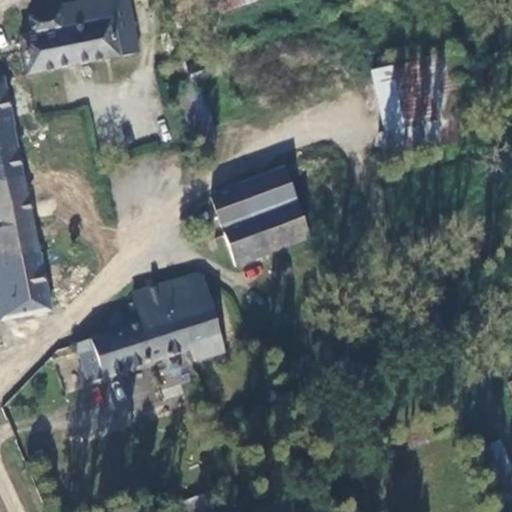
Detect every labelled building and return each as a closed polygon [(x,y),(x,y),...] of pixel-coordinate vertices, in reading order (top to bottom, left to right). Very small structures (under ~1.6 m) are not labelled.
[(25,71),(136,49),(125,0),(82,0),(54,6),(56,11),(28,17),(29,31),(18,35),(25,71)] [(162,0),(170,26),(254,0),(162,0)] [(379,15),(242,55),(254,100),(391,61),(379,15)] [(215,69),(209,55),(180,67),(186,81),(215,69)] [(410,67),(372,74),(383,132),(421,125),(410,67)] [(0,321),(48,312),(4,91),(0,80),(0,321)] [(383,132),(377,133),(382,163),(434,153),(428,123),(421,125),(383,132)] [(332,150),(282,169),(295,204),(308,240),(272,253),(282,281),(336,261),(339,268),(371,256),(332,150)] [(282,169),(209,195),(222,230),(295,204),(282,169)] [(295,204),(222,230),(236,266),(272,253),(308,240),(295,204)] [(188,362),(220,351),(198,275),(131,296),(139,323),(75,344),(91,396),(112,390),(108,375),(185,353),(188,362)]
